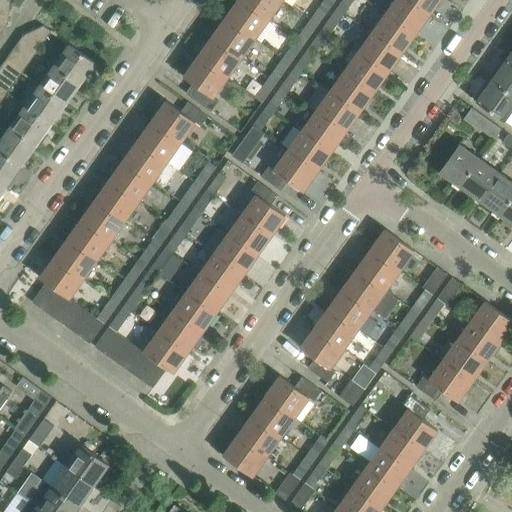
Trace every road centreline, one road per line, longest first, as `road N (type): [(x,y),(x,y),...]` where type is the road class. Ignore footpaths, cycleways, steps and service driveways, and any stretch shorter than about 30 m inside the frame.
road 1 (residential): [(179,448),(366,185)]
road 2 (residential): [(0,252),(166,20)]
road 3 (residential): [(497,0),(366,185)]
road 4 (residential): [(166,438),(0,319)]
road 5 (residential): [(511,288),(366,185)]
road 6 (residential): [(431,511),(511,396)]
